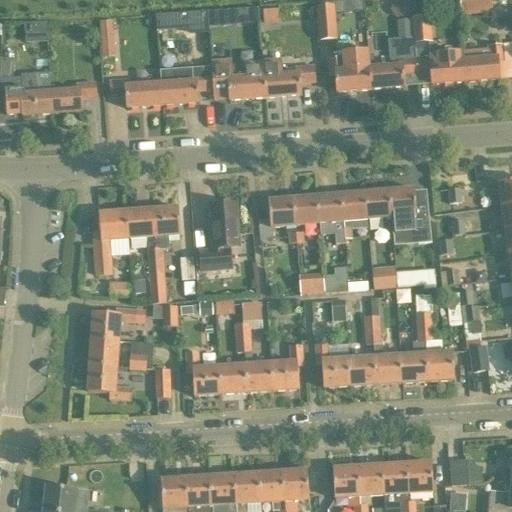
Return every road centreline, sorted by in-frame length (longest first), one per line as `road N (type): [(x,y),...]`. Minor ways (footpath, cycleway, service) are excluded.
road 1 (residential): [(511,410),(147,422),(12,436)]
road 2 (unclassified): [(511,133),(34,170)]
road 3 (residential): [(12,436),(34,170)]
